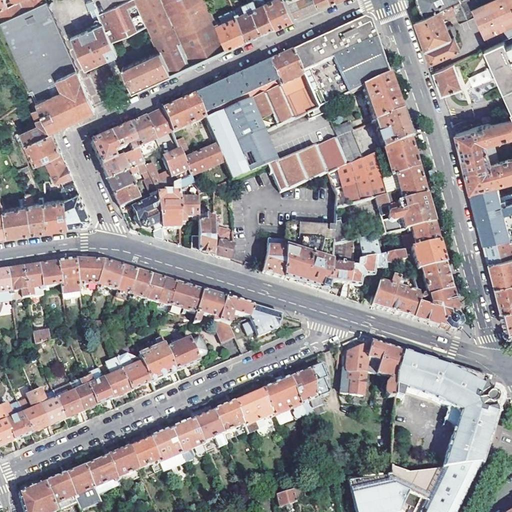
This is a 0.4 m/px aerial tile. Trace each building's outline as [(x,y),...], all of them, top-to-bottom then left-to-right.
[(0,15),(0,17),(35,95),(51,128),(72,118),(94,108),(44,0),(33,0),(31,1),(15,8),(10,11),(0,15)] [(0,0),(0,15),(10,11),(5,0),(0,0)] [(30,0),(13,0),(11,1),(15,8),(31,1),(30,0)] [(104,25),(113,45),(150,28),(162,54),(171,74),(176,71),(206,58),(227,48),(217,26),(205,0),(134,0),(100,16),(104,25)] [(264,0),(258,0),(249,4),(262,32),(274,27),(276,26),(264,0)] [(264,0),(276,26),(291,19),(293,18),(284,0),(264,0)] [(284,0),(293,18),(319,6),(316,0),(284,0)] [(414,7),(419,19),(453,4),(461,0),(417,0),(419,4),(414,7)] [(511,0),(490,0),(473,8),(469,0),(461,0),(453,4),(455,9),(461,22),(476,15),(490,47),(511,36),(511,0)] [(113,45),(104,25),(100,16),(93,1),(86,4),(89,11),(94,9),(102,26),(72,40),(87,71),(118,56),(113,45)] [(249,4),(235,11),(248,39),(251,38),(262,32),(249,4)] [(443,15),(455,9),(453,4),(419,19),(415,20),(420,34),(430,62),(459,48),(455,35),(452,36),(443,15)] [(223,23),(217,26),(227,48),(230,47),(248,39),(235,11),(220,18),(223,23)] [(319,108),(357,90),(388,77),(370,22),(363,19),(348,26),(291,52),(301,78),(312,111),(302,115),(294,119),(290,121),(265,132),(277,162),(332,140),(328,131),(319,108)] [(505,93),(511,89),(511,36),(490,47),(485,49),(492,65),(487,67),(491,76),(496,73),(505,93)] [(301,78),(291,52),(280,57),(268,63),(275,82),(278,88),(283,86),(298,79),(301,78)] [(162,54),(124,71),(133,91),(152,82),(171,74),(162,54)] [(275,82),(268,63),(241,75),(222,84),(193,97),(201,116),(275,82)] [(453,64),(434,73),(442,95),(462,87),(453,64)] [(388,77),(357,90),(369,125),(374,123),(400,112),(399,108),(388,77)] [(301,78),(298,79),(299,80),(298,81),(301,91),(294,94),(302,115),(312,111),(301,78)] [(265,132),(290,121),(283,102),(280,95),(278,88),(275,82),(201,116),(212,141),(215,147),(223,164),(231,181),(251,173),(269,166),(269,165),(277,162),(265,132)] [(278,88),(280,95),(286,93),(283,86),(278,88)] [(35,95),(29,99),(40,124),(16,135),(19,140),(24,138),(26,143),(27,143),(52,132),(51,130),(51,128),(35,95)] [(171,133),(171,134),(200,121),(203,128),(199,130),(204,141),(209,143),(212,141),(201,116),(193,97),(177,104),(162,111),(171,133)] [(283,102),(290,121),(294,119),(288,100),(283,102)] [(154,140),(171,133),(162,111),(157,113),(144,119),(154,140)] [(400,112),(374,123),(384,150),(385,150),(410,141),(405,127),(400,112)] [(466,121),(469,129),(492,123),(489,113),(466,121)] [(511,118),(492,123),(469,129),(456,132),(463,163),(471,190),(493,184),(495,185),(497,185),(500,182),(511,179),(511,118)] [(127,127),(137,150),(142,162),(145,160),(144,158),(158,151),(154,140),(144,119),(141,120),(127,127)] [(453,126),(456,132),(469,129),(466,121),(453,126)] [(328,131),(332,140),(337,138),(348,133),(344,124),(328,131)] [(137,150),(127,127),(124,128),(109,135),(116,151),(118,150),(127,146),(131,153),(137,150)] [(27,143),(36,163),(45,159),(61,152),(60,149),(52,132),(27,143)] [(348,133),(337,138),(347,164),(363,158),(353,132),(348,133)] [(116,151),(109,135),(90,143),(95,155),(101,166),(114,160),(111,153),(116,151)] [(182,138),(174,142),(179,151),(180,155),(188,151),(182,138)] [(347,164),(337,138),(332,140),(277,162),(269,165),(280,191),(328,172),(347,164)] [(385,150),(394,176),(418,170),(414,154),(410,141),(385,150)] [(189,177),(190,178),(223,164),(215,147),(182,161),(189,177)] [(107,180),(128,171),(125,166),(129,164),(132,169),(143,164),(142,162),(137,150),(131,153),(123,156),(118,158),(114,160),(101,166),(102,169),(107,180)] [(180,155),(179,151),(162,159),(167,171),(173,184),(179,181),(189,177),(182,161),(180,155)] [(60,180),(71,176),(65,162),(61,152),(45,159),(56,182),(60,180)] [(328,172),(331,209),(375,198),(378,209),(425,196),(424,190),(421,182),(418,170),(394,176),(386,178),(376,154),(363,158),(347,164),(328,172)] [(128,171),(107,180),(112,192),(113,195),(136,184),(135,181),(132,183),(129,176),(137,173),(138,176),(140,175),(143,181),(149,178),(145,169),(143,164),(132,169),(128,171)] [(155,193),(164,189),(172,185),(173,184),(167,171),(154,177),(150,167),(145,169),(149,178),(155,193)] [(69,198),(64,199),(68,227),(74,226),(89,224),(89,217),(71,176),(60,180),(63,188),(65,187),(69,198)] [(179,181),(179,190),(192,184),(190,178),(189,177),(179,181)] [(119,208),(139,199),(135,192),(146,187),(143,181),(136,184),(113,195),(118,206),(119,208)] [(155,193),(161,229),(180,229),(180,222),(179,200),(179,190),(179,181),(173,184),(172,185),(172,205),(166,205),(164,189),(155,193)] [(511,202),(503,205),(497,185),(495,185),(493,184),(471,190),(476,210),(484,241),(511,236),(511,235),(511,202)] [(25,195),(27,198),(32,232),(43,230),(47,230),(43,203),(43,197),(42,196),(39,197),(40,203),(33,204),(31,193),(25,195)] [(155,193),(148,196),(151,202),(132,210),(140,227),(146,229),(152,228),(153,238),(163,241),(161,229),(155,193)] [(425,196),(378,209),(382,225),(380,225),(383,234),(385,234),(406,230),(433,224),(427,202),(425,196)] [(3,209),(4,213),(7,235),(27,233),(32,232),(27,198),(23,198),(24,206),(3,209)] [(64,199),(43,203),(47,230),(63,228),(68,227),(64,199)] [(179,200),(180,222),(186,222),(186,217),(198,217),(197,200),(179,200)] [(214,216),(198,217),(198,236),(199,252),(209,255),(214,256),(214,222),(214,216)] [(334,238),(334,246),(339,245),(339,243),(343,241),(340,234),(342,233),(339,225),(337,226),(334,219),(332,219),(334,238)] [(217,222),(214,222),(214,256),(218,258),(228,260),(233,246),(225,244),(229,232),(217,229),(217,222)] [(410,233),(414,249),(438,243),(434,229),(433,224),(406,230),(407,234),(410,233)] [(199,252),(198,236),(192,236),(190,249),(199,252)] [(488,256),(489,260),(511,255),(511,239),(511,236),(484,241),(488,256)] [(373,237),(355,241),(356,245),(359,244),(362,260),(378,258),(373,237)] [(334,238),(285,238),(284,246),(284,253),(331,268),(334,246),(334,238)] [(284,246),(267,239),(267,248),(284,253),(284,246)] [(334,246),(331,268),(329,282),(343,284),(341,286),(340,297),(348,299),(349,286),(350,267),(343,266),(343,265),(342,265),(342,263),(340,263),(343,261),(351,262),(352,242),(339,245),(334,246)] [(438,243),(414,249),(411,250),(417,272),(421,271),(444,265),(441,254),(438,243)] [(281,279),(284,253),(267,248),(263,269),(262,273),(266,274),(281,279)] [(384,257),(385,263),(401,265),(405,264),(404,260),(406,260),(404,252),(384,257)] [(331,268),(284,253),(281,279),(287,280),(328,293),(329,282),(331,268)] [(495,283),(511,279),(511,255),(489,260),(494,278),(495,283)] [(350,267),(349,286),(361,287),(362,279),(367,275),(374,276),(375,268),(386,269),(383,257),(378,258),(357,261),(358,267),(350,267)] [(56,264),(59,287),(61,297),(79,294),(78,291),(74,261),(61,263),(56,264)] [(80,261),(74,261),(78,291),(80,290),(80,286),(82,286),(82,287),(96,288),(97,286),(104,262),(89,262),(80,261)] [(104,262),(97,286),(100,287),(100,290),(102,291),(103,288),(116,292),(124,268),(109,264),(104,262)] [(39,267),(42,289),(59,287),(56,264),(44,266),(39,267)] [(444,265),(421,271),(426,296),(420,298),(421,301),(428,298),(451,290),(445,269),(444,265)] [(23,269),(28,299),(33,299),(32,291),(42,289),(39,267),(34,267),(23,269)] [(124,268),(116,292),(130,296),(137,272),(127,269),(124,268)] [(6,271),(10,295),(20,293),(21,301),(28,299),(23,269),(11,271),(6,271)] [(0,303),(11,302),(10,295),(6,271),(0,272),(0,303)] [(137,272),(130,296),(144,301),(151,277),(141,273),(137,272)] [(376,294),(371,306),(393,313),(413,319),(418,307),(421,301),(419,301),(417,291),(412,289),(406,288),(406,281),(406,276),(400,276),(400,278),(393,277),(390,286),(379,283),(376,294)] [(151,277),(144,301),(146,302),(146,304),(149,305),(149,302),(157,305),(164,280),(155,278),(151,277)] [(511,279),(495,283),(500,303),(501,307),(511,305),(511,279)] [(164,280),(157,305),(160,306),(159,308),(162,309),(163,306),(169,308),(176,284),(168,282),(164,280)] [(176,284),(169,308),(180,311),(182,311),(181,314),(185,315),(186,313),(196,316),(204,292),(190,288),(176,284)] [(32,291),(33,299),(33,300),(44,298),(42,289),(32,291)] [(418,307),(413,319),(427,323),(447,329),(448,331),(454,332),(461,326),(459,320),(458,320),(456,311),(457,311),(453,295),(451,290),(428,298),(430,307),(428,311),(418,307)] [(196,316),(193,325),(200,324),(201,316),(214,319),(213,324),(219,324),(226,299),(213,295),(204,292),(196,316)] [(366,296),(364,304),(371,306),(376,294),(370,292),(366,296)] [(10,295),(11,302),(21,301),(20,293),(10,295)] [(226,299),(219,324),(230,327),(233,314),(249,321),(253,308),(231,301),(226,299)] [(511,305),(501,307),(507,328),(511,331),(511,305)] [(180,311),(169,308),(167,315),(170,316),(178,316),(180,311)] [(255,333),(258,338),(277,329),(282,316),(253,308),(249,321),(250,323),(255,333)] [(242,326),(247,337),(255,333),(250,323),(242,326)] [(211,324),(221,345),(234,339),(230,327),(219,324),(213,324),(211,324)] [(34,340),(35,347),(50,342),(49,333),(33,335),(34,340)] [(161,338),(155,340),(158,348),(164,345),(161,338)] [(202,340),(197,338),(190,341),(198,361),(206,357),(207,351),(202,340)] [(18,344),(19,352),(33,348),(35,347),(34,340),(18,344)] [(175,373),(199,363),(198,361),(190,341),(189,340),(166,350),(175,373)] [(341,370),(339,395),(362,397),(364,371),(374,375),(373,361),(362,358),(370,343),(363,341),(365,346),(357,349),(353,340),(347,343),(351,352),(346,355),(345,370),(341,370)] [(384,395),(388,398),(393,398),(394,382),(402,353),(386,348),(370,343),(362,358),(373,361),(374,375),(388,379),(384,386),(384,395)] [(139,356),(150,384),(175,373),(166,350),(164,345),(158,348),(139,356)] [(137,353),(128,357),(131,365),(141,361),(139,356),(137,353)] [(454,372),(454,370),(402,353),(394,382),(393,398),(400,400),(402,391),(431,400),(446,408),(455,413),(458,418),(454,429),(441,469),(479,465),(495,414),(493,409),(495,407),(497,405),(499,402),(499,399),(499,398),(493,383),(488,384),(484,386),(454,372)] [(127,355),(117,359),(131,393),(150,384),(141,361),(131,365),(128,357),(127,355)] [(111,377),(102,380),(111,401),(131,393),(117,359),(105,364),(111,377)] [(321,368),(320,365),(289,379),(304,416),(312,414),(313,417),(325,412),(322,404),(320,405),(317,399),(328,395),(323,382),(327,380),(324,375),(328,372),(325,366),(321,368)] [(486,379),(454,370),(454,372),(484,386),(486,379)] [(91,377),(84,380),(96,408),(111,401),(102,380),(94,384),(91,377)] [(296,420),(304,416),(289,379),(260,391),(272,419),(292,410),(293,413),(290,415),(292,420),(296,420)] [(80,390),(73,393),(81,414),(96,408),(84,380),(77,383),(80,390)] [(52,393),(56,401),(65,421),(81,414),(73,393),(72,391),(69,385),(52,393)] [(40,390),(33,393),(48,429),(65,421),(56,401),(46,405),(43,397),(40,390)] [(244,427),(246,434),(257,430),(254,423),(269,416),(270,419),(272,419),(260,391),(233,402),(244,427)] [(31,411),(22,415),(31,436),(48,429),(33,393),(25,397),(31,411)] [(52,393),(43,397),(46,405),(56,401),(52,393)] [(211,412),(221,436),(240,427),(241,429),(244,427),(233,402),(211,412)] [(7,404),(0,407),(0,409),(14,443),(31,436),(22,415),(13,419),(10,411),(7,404)] [(19,408),(10,411),(13,419),(22,415),(19,408)] [(455,413),(446,408),(442,422),(454,429),(458,418),(455,413)] [(0,449),(14,443),(0,409),(0,449)] [(191,420),(202,446),(205,445),(204,442),(213,438),(217,449),(225,446),(221,436),(211,412),(191,420)] [(181,455),(183,461),(192,457),(190,451),(202,446),(191,420),(170,429),(181,455)] [(148,439),(159,464),(181,455),(170,429),(148,439)] [(127,448),(137,471),(153,464),(157,473),(162,471),(159,464),(148,439),(127,448)] [(106,457),(117,482),(119,481),(118,479),(137,471),(127,448),(106,457)] [(106,457),(82,467),(96,498),(114,490),(111,485),(117,482),(106,457)] [(456,511),(467,491),(479,465),(441,469),(406,472),(389,467),(388,475),(347,480),(354,511),(397,511),(407,493),(419,500),(413,511),(456,511)] [(63,475),(73,498),(79,511),(99,503),(96,498),(82,467),(63,475)] [(43,484),(53,507),(73,498),(63,475),(43,484)] [(27,491),(18,495),(23,511),(54,511),(53,507),(43,484),(34,488),(33,487),(26,490),(27,491)] [(278,508),(296,502),(293,490),(275,496),(278,508)]
